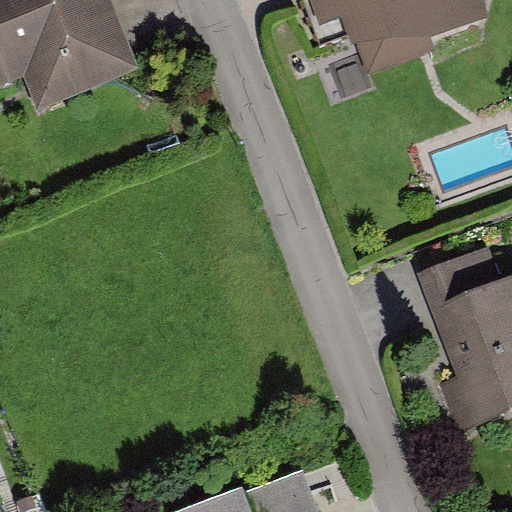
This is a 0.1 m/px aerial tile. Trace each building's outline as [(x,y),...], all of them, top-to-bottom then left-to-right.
[(0,0),(0,93),(26,83),(39,116),(139,76),(108,0),(0,0)] [(304,0),(317,40),(345,31),(353,56),(366,51),(375,79),(435,60),(430,45),(481,29),(472,0),(304,0)] [(418,280),(432,316),(503,289),(489,252),(418,280)] [(478,433),(511,419),(511,285),(503,289),(432,316),(478,433)] [(350,511),(323,447),(188,503),(192,511),(350,511)]
